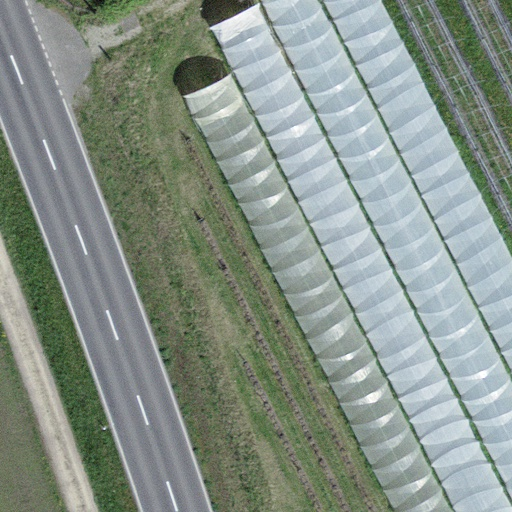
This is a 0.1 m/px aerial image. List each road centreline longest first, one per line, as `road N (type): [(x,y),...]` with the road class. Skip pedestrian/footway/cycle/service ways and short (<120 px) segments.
road 1 (secondary): [(162,511),(0,61)]
road 2 (track): [(74,511),(0,302)]
